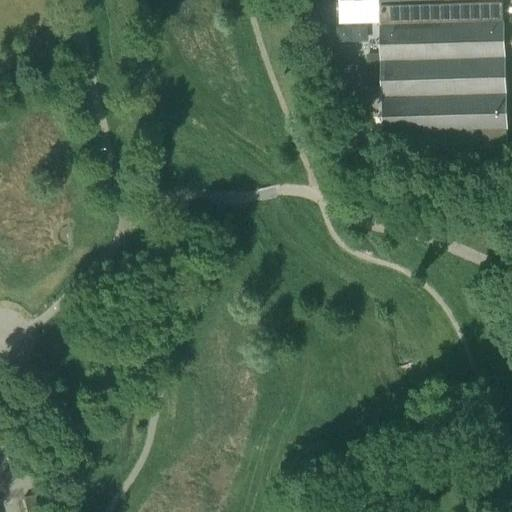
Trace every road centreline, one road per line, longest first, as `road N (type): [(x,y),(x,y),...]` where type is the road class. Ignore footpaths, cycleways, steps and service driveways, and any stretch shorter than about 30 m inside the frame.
road 1 (track): [(123,214),(79,26)]
road 2 (track): [(1,339),(41,320),(116,244),(123,214)]
